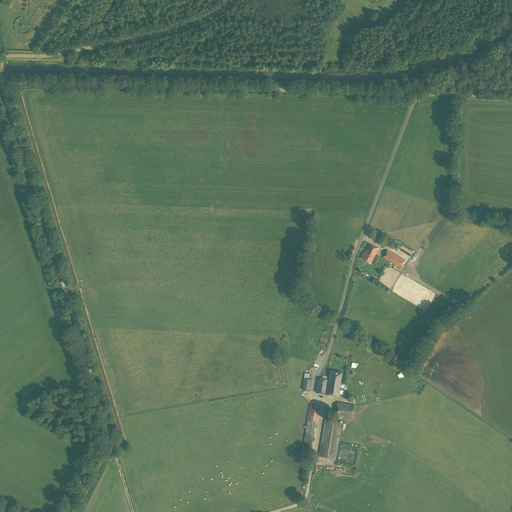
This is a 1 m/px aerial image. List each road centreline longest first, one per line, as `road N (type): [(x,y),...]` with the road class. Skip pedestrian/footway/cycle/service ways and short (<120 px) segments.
road 1 (unclassified): [(511,97),(3,85)]
road 2 (track): [(3,85),(107,423)]
